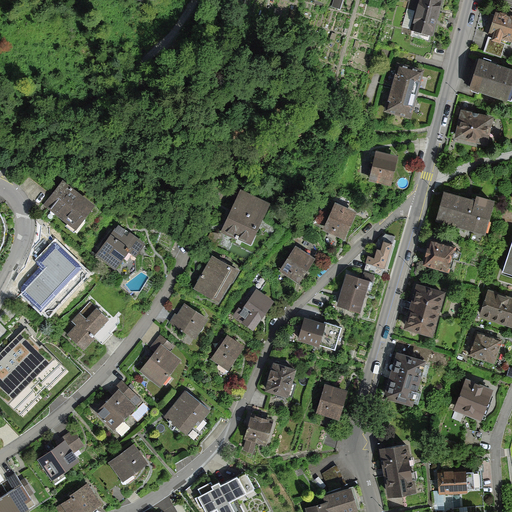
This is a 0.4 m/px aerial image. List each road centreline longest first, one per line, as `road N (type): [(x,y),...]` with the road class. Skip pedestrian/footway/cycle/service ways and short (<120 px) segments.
road 1 (residential): [(119,511),(169,487),(209,451),(233,420),(277,325),(388,220),(417,205)]
road 2 (residential): [(0,455),(110,367),(163,290),(203,210)]
road 3 (residential): [(372,511),(357,428),(417,205)]
road 4 (track): [(1,176),(139,73),(191,0)]
road 5 (residential): [(417,205),(471,0)]
road 6 (residential): [(511,394),(494,456),(500,511)]
